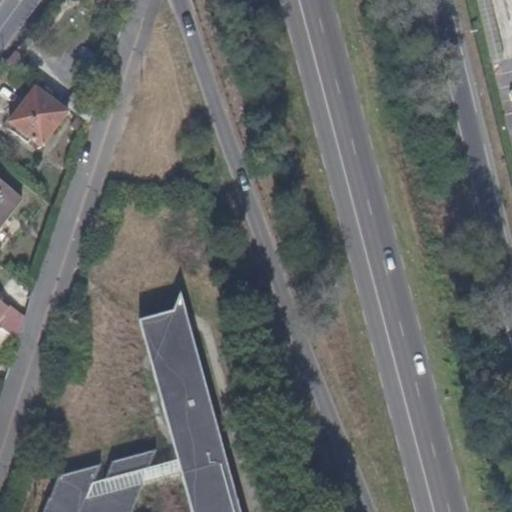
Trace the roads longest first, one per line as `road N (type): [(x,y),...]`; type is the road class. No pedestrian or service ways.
road 1 (primary): [(180,0),(368,511)]
road 2 (primary): [(308,0),(442,511)]
road 3 (residential): [(0,438),(150,0)]
road 4 (primary): [(511,310),(437,0)]
